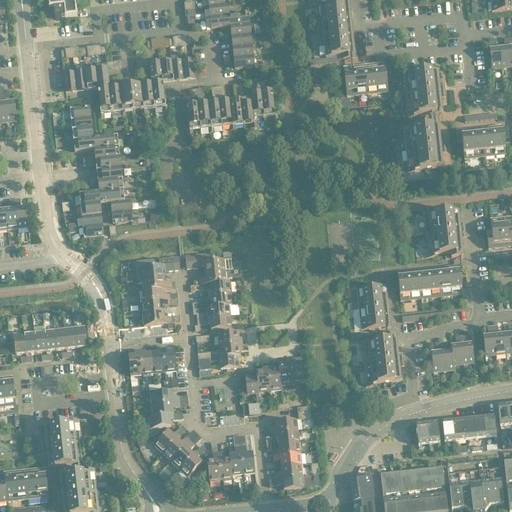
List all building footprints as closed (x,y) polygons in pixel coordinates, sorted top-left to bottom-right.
[(47,0),(49,10),(53,9),(54,19),(55,21),(56,22),(57,22),(59,22),(60,21),(61,20),(62,19),(64,18),(65,19),(77,17),(75,0),(47,0)] [(227,0),(207,0),(208,9),(228,7),(227,0)] [(355,55),(348,0),(319,0),(323,37),(326,58),(355,55)] [(511,11),(511,9),(511,1),(491,3),(492,14),(511,11)] [(229,18),(228,7),(208,9),(210,20),(229,18)] [(229,18),(230,29),(250,26),(249,18),(254,18),(253,13),(247,13),(247,16),(229,18)] [(230,29),(229,18),(210,20),(211,31),(230,29)] [(230,29),(231,39),(251,37),(250,26),(230,29)] [(252,48),(251,37),(231,39),(232,50),(252,48)] [(253,59),(252,48),(232,50),(233,61),(253,59)] [(502,70),(511,69),(510,49),(499,50),(502,70)] [(491,71),(502,70),(499,50),(489,51),(491,71)] [(253,59),(233,61),(235,72),(254,70),(253,59)] [(193,61),(182,63),(184,82),(195,81),(193,61)] [(182,63),(171,64),(173,83),(184,82),(182,63)] [(171,64),(160,65),(163,85),(173,83),(171,64)] [(149,66),(150,72),(152,86),(163,85),(160,65),(149,66)] [(388,94),(387,83),(385,65),(343,69),(344,81),(345,82),(345,87),(346,98),(388,94)] [(96,72),(98,92),(109,90),(108,77),(107,71),(96,72)] [(87,93),(98,92),(96,72),(85,73),(87,93)] [(409,73),(403,74),(408,120),(414,119),(413,117),(442,114),(440,100),(445,99),(443,86),(439,86),(437,72),(409,75),(409,73)] [(85,73),(75,74),(77,94),(87,93),(85,73)] [(77,94),(75,74),(63,75),(66,95),(77,94)] [(163,85),(152,86),(154,110),(162,109),(163,114),(168,114),(168,107),(165,108),(163,85)] [(154,110),(152,86),(141,87),(144,116),(147,116),(146,111),(154,110)] [(240,101),(243,126),(251,125),(252,130),(254,130),(251,103),(247,103),(245,86),(239,87),(240,99),(240,101)] [(141,87),(130,88),(133,112),(141,112),(142,117),(144,116),(141,87)] [(130,88),(120,89),(123,119),(125,118),(125,113),(133,112),(130,88)] [(217,89),(222,128),(230,127),(230,132),(233,132),(230,103),(224,103),(224,101),(225,101),(223,88),(217,89)] [(109,90),(111,115),(120,114),(120,119),(123,119),(120,89),(109,90)] [(213,129),(222,128),(217,89),(211,90),(212,102),(213,102),(213,104),(208,105),(211,134),(214,134),(213,129)] [(103,116),(111,115),(109,90),(98,92),(100,115),(98,115),(99,121),(104,121),(103,116)] [(196,98),(197,106),(200,131),(208,130),(209,135),(211,134),(208,105),(205,105),(203,90),(196,91),(196,98)] [(261,94),(264,119),(272,118),(273,123),(278,122),(277,116),(275,116),(272,93),(261,94)] [(254,120),(264,119),(261,94),(250,96),(251,103),(254,130),(257,129),(256,123),(254,124),(254,120)] [(235,127),(243,126),(240,101),(230,103),(233,132),(235,132),(235,127)] [(4,105),(6,125),(17,124),(15,104),(4,105)] [(192,132),(200,131),(197,106),(186,107),(189,131),(186,131),(187,137),(193,137),(192,132)] [(70,111),(71,122),(91,120),(90,109),(70,111)] [(71,122),(72,132),(92,130),(91,120),(71,122)] [(438,127),(426,129),(410,130),(410,128),(404,129),(409,175),(415,174),(414,172),(443,169),(441,155),(446,155),(444,141),(440,141),(438,127)] [(505,157),(504,146),(502,128),(461,132),(464,161),(505,157)] [(73,143),(93,141),(92,130),(72,132),(73,143)] [(93,141),(94,152),(118,149),(118,141),(123,141),(122,135),(116,136),(116,138),(93,141)] [(94,152),(93,141),(73,143),(75,154),(94,152)] [(118,149),(94,152),(95,163),(125,159),(124,157),(119,157),(118,149)] [(95,163),(96,173),(121,171),(120,163),(125,162),(125,159),(95,163)] [(121,171),(96,173),(98,184),(127,181),(127,178),(122,179),(121,171)] [(98,184),(99,194),(99,195),(123,192),(122,184),(127,184),(127,181),(98,184)] [(123,192),(99,195),(100,205),(100,206),(110,205),(110,204),(135,202),(135,199),(129,200),(129,202),(124,203),(123,192)] [(79,197),(80,208),(100,205),(99,195),(99,194),(79,197)] [(110,204),(110,205),(111,215),(131,213),(130,205),(135,204),(135,202),(110,204)] [(100,206),(100,205),(80,208),(81,218),(101,216),(100,206)] [(26,209),(16,210),(18,231),(28,229),(26,209)] [(16,210),(5,212),(8,232),(18,231),(16,210)] [(157,212),(150,213),(151,223),(158,222),(157,212)] [(423,214),(426,237),(428,260),(434,259),(434,257),(462,254),(461,240),(465,239),(464,226),(459,226),(458,212),(429,215),(429,213),(423,214)] [(132,221),(131,213),(111,215),(113,226),(131,224),(132,226),(138,226),(137,220),(132,221)] [(102,227),(101,216),(81,218),(83,229),(102,227)] [(511,248),(511,218),(490,221),(493,250),(511,248)] [(104,238),(102,227),(83,229),(84,240),(89,240),(96,239),(104,238)] [(205,256),(191,258),(192,271),(202,270),(202,269),(204,269),(205,275),(225,273),(224,261),(206,263),(205,256)] [(165,274),(174,273),(173,260),(137,264),(138,279),(136,279),(136,283),(143,282),(163,280),(162,273),(164,273),(165,274)] [(459,268),(397,274),(400,303),(462,296),(459,268)] [(226,284),(225,273),(205,275),(205,282),(203,282),(203,281),(195,282),(193,284),(194,288),(195,288),(209,286),(226,284)] [(164,286),(163,280),(143,282),(144,293),(161,292),(175,290),(174,285),(173,284),(166,285),(166,286),(164,286)] [(208,298),(231,295),(230,284),(226,284),(209,286),(210,292),(207,293),(208,298)] [(357,290),(359,311),(361,332),(390,329),(386,287),(357,290)] [(161,298),(161,292),(144,293),(140,293),(141,305),(177,301),(177,295),(163,297),(163,298),(161,298)] [(232,307),(231,295),(208,298),(208,303),(211,303),(212,309),(229,307),(232,307)] [(178,307),(177,301),(141,305),(143,316),(163,314),(162,308),(164,308),(165,308),(178,307)] [(207,321),(230,318),(229,307),(212,309),(208,309),(209,316),(206,316),(207,321)] [(164,321),(163,314),(143,316),(144,328),(167,325),(174,325),(180,324),(179,318),(166,320),(164,321)] [(231,330),(230,318),(207,321),(207,326),(210,326),(211,332),(231,330)] [(85,329),(74,330),(76,350),(87,349),(85,329)] [(66,351),(76,350),(74,330),(64,331),(66,351)] [(54,332),(56,352),(66,351),(64,331),(54,332)] [(46,353),(56,352),(54,332),(44,333),(46,353)] [(34,334),(36,354),(46,353),(44,333),(34,334)] [(26,355),(36,354),(34,334),(24,335),(26,355)] [(218,337),(219,348),(242,346),(241,341),(239,341),(238,334),(218,337)] [(511,334),(503,336),(505,356),(511,355),(511,334)] [(15,356),(26,355),(24,335),(13,336),(15,356)] [(495,357),(505,356),(503,336),(493,337),(495,357)] [(485,358),(495,357),(493,337),(483,338),(485,358)] [(362,343),(367,389),(373,388),(372,386),(401,383),(400,369),(404,369),(402,355),(398,355),(397,341),(368,344),(368,342),(362,343)] [(471,345),(461,347),(463,367),(474,366),(471,345)] [(219,348),(220,359),(220,360),(237,358),(241,357),(240,351),(242,351),(242,346),(219,348)] [(451,348),(451,352),(453,368),(463,367),(461,347),(451,348)] [(153,375),(165,374),(162,351),(157,352),(157,354),(151,355),(153,375)] [(167,351),(162,351),(165,374),(176,373),(174,352),(167,353),(167,351)] [(454,372),(453,368),(451,352),(441,353),(443,374),(454,372)] [(142,377),(153,375),(151,355),(145,356),(144,353),(139,354),(142,377)] [(443,374),(441,353),(431,355),(433,375),(443,374)] [(130,378),(142,377),(139,354),(134,354),(135,357),(128,357),(130,378)] [(220,359),(211,360),(198,362),(199,373),(211,372),(210,365),(211,363),(220,362),(221,371),(238,369),(237,358),(220,360),(220,359)] [(289,363),(292,386),(303,384),(301,364),(295,365),(294,362),(289,363)] [(278,366),(278,371),(279,371),(280,387),(281,387),(292,386),(289,363),(284,363),(284,366),(278,366)] [(279,371),(278,371),(273,372),(272,369),(267,370),(270,393),(281,392),(281,387),(280,387),(279,371)] [(256,374),(256,378),(257,378),(258,394),(259,394),(270,393),(267,370),(262,370),(262,373),(256,374)] [(261,417),(261,416),(260,411),(259,394),(258,394),(257,378),(256,378),(245,380),(247,397),(256,396),(257,404),(255,406),(248,407),(248,405),(242,406),(243,419),(261,417)] [(0,416),(18,415),(18,409),(15,409),(14,398),(14,397),(12,380),(0,381),(0,416)] [(152,407),(188,403),(187,397),(174,399),(174,400),(172,400),(171,393),(150,395),(152,407)] [(149,418),(149,419),(173,416),(173,410),(175,409),(175,410),(188,409),(188,403),(152,407),(153,418),(149,418)] [(510,427),(508,407),(497,408),(500,428),(510,427)] [(173,416),(149,419),(150,430),(171,428),(170,422),(173,421),(172,417),(173,416)] [(494,418),(483,419),(485,440),(496,439),(494,418)] [(483,419),(473,421),(475,441),(485,440),(483,419)] [(270,436),(275,436),(275,435),(298,433),(296,421),(276,424),(277,430),(275,431),(274,430),(270,430),(270,436)] [(463,422),(465,442),(475,441),(473,421),(463,422)] [(84,468),(80,435),(79,422),(73,422),(73,425),(62,426),(61,426),(45,428),(46,442),(42,442),(43,456),(48,456),(49,469),(78,466),(78,469),(84,468)] [(453,423),(455,443),(465,442),(463,422),(453,423)] [(455,443),(453,423),(442,424),(444,444),(455,443)] [(437,425),(427,426),(429,446),(439,445),(437,425)] [(418,447),(429,446),(427,426),(416,427),(418,447)] [(154,447),(163,456),(179,439),(175,435),(173,437),(169,432),(154,447)] [(275,435),(275,436),(275,441),(278,440),(278,447),(299,444),(298,433),(275,435)] [(232,478),(243,476),(240,449),(239,438),(233,439),(235,454),(236,454),(236,456),(229,457),(230,461),(232,478)] [(163,456),(171,463),(190,444),(186,440),(183,443),(183,444),(182,445),(177,441),(179,439),(163,456)] [(194,447),(190,444),(171,463),(179,471),(195,455),(195,454),(193,456),(189,452),(190,450),(191,451),(194,447)] [(277,453),(277,458),(300,456),(299,444),(278,447),(279,453),(277,453)] [(240,449),(243,476),(255,475),(252,454),(246,455),(245,453),(246,453),(246,448),(240,449)] [(232,481),(232,478),(230,461),(224,461),(223,459),(224,459),(223,454),(218,455),(221,482),(232,481)] [(199,458),(195,455),(179,471),(188,479),(202,464),(197,460),(199,458)] [(209,484),(221,482),(218,455),(212,455),(213,460),(214,462),(207,463),(209,484)] [(280,463),(281,469),(301,467),(300,456),(277,458),(273,458),(273,464),(278,464),(278,463),(280,463)] [(511,511),(511,462),(503,463),(504,470),(508,506),(508,511),(511,511)] [(303,478),(301,467),(281,469),(281,476),(279,476),(279,475),(274,476),(275,481),(303,478)] [(3,474),(4,483),(5,483),(7,503),(48,499),(45,470),(3,474)] [(98,511),(95,483),(94,470),(88,471),(88,473),(60,477),(61,491),(57,491),(58,505),(63,504),(63,511),(98,511)] [(442,470),(421,472),(425,511),(446,511),(443,477),(442,470)] [(485,511),(489,508),(508,506),(504,470),(443,477),(446,511),(449,511),(466,510),(467,511),(485,511)] [(384,511),(380,476),(381,476),(381,472),(377,472),(378,475),(370,476),(358,477),(358,481),(351,482),(353,504),(354,511),(384,511)] [(405,511),(425,511),(421,472),(401,474),(405,511)] [(405,511),(401,474),(381,476),(380,476),(384,511),(405,511)] [(304,490),(303,478),(275,481),(269,482),(269,489),(276,488),(276,487),(280,486),(282,485),(283,492),(286,492),(293,491),(304,490)]
